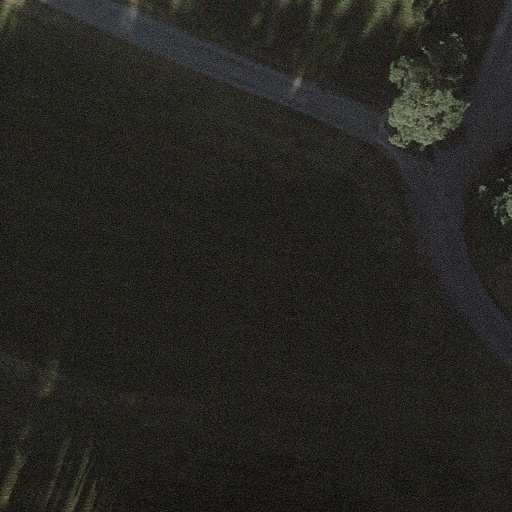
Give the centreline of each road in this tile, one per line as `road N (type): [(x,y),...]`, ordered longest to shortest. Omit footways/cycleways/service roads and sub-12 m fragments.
road 1 (track): [(70,0),(457,160)]
road 2 (residential): [(511,356),(447,262),(445,209),(511,18)]
